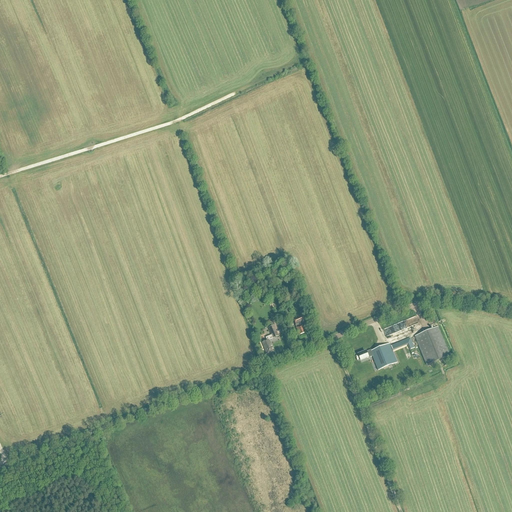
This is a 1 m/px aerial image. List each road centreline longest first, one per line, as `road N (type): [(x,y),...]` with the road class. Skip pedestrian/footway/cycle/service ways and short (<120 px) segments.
road 1 (unclassified): [(7,469),(430,305),(511,316)]
road 2 (track): [(0,176),(189,115),(296,63),(277,0)]
